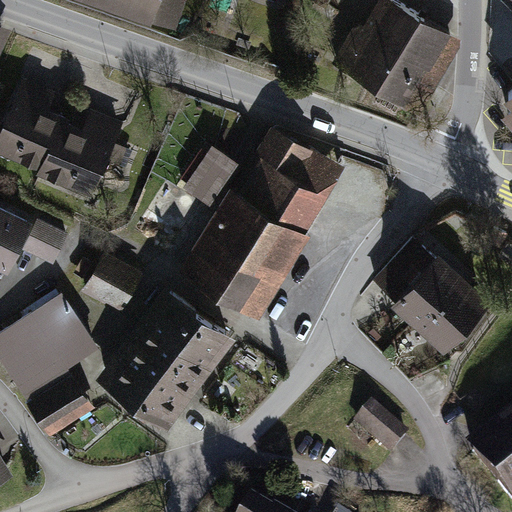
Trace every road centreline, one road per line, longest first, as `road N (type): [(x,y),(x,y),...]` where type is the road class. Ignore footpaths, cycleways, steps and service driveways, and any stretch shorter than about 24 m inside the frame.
road 1 (tertiary): [(0,2),(436,159)]
road 2 (unknown): [(332,330),(243,322),(90,241),(0,308)]
road 3 (residential): [(462,499),(432,488),(347,481),(233,450)]
road 4 (residential): [(332,330),(387,374),(424,419),(462,499)]
road 5 (residential): [(436,159),(375,246),(332,330)]
road 6 (tertiary): [(471,0),(467,112),(436,159)]
road 7 (residential): [(332,330),(314,365),(233,450)]
road 8 (residential): [(220,462),(164,464),(69,494)]
road 9 (residential): [(69,494),(0,396)]
